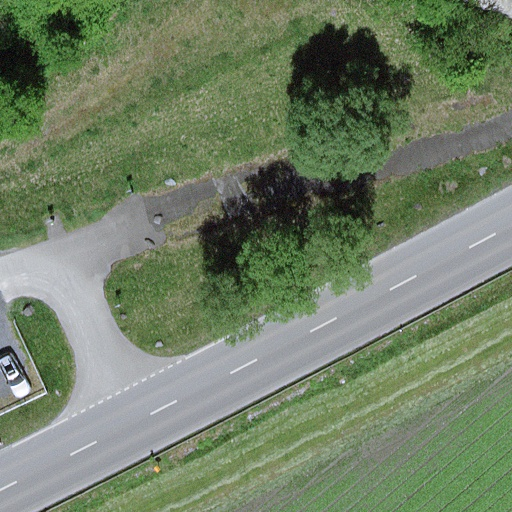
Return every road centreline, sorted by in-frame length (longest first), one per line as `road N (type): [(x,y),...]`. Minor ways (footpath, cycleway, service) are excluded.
road 1 (primary): [(0,488),(511,223)]
road 2 (track): [(157,222),(511,116)]
